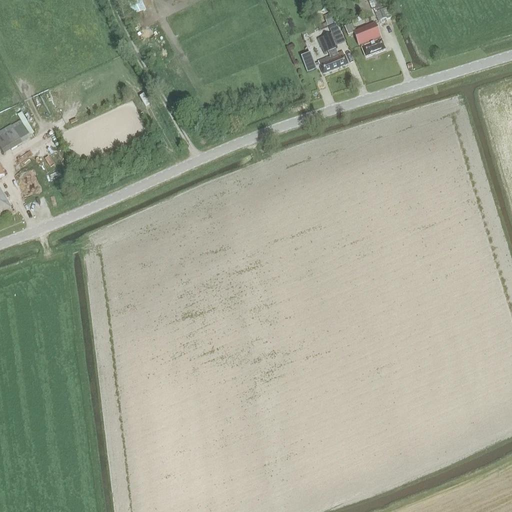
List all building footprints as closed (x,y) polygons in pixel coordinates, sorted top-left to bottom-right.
[(129,0),(128,1),(135,15),(147,9),(142,0),(129,0)] [(376,13),(380,22),(386,19),(383,11),(376,13)] [(329,15),(323,17),(327,27),(333,25),(329,15)] [(360,46),(365,58),(385,51),(375,24),(355,32),(352,24),(344,27),(348,36),(354,34),(358,47),(360,46)] [(339,54),(336,47),(345,43),(335,25),(328,28),(331,35),(322,38),(330,58),(318,63),(318,64),(315,65),(310,54),(301,58),(307,73),(316,69),(316,68),(319,66),(323,75),(348,65),(343,53),(339,54)] [(47,98),(36,102),(42,116),(53,111),(47,98)] [(31,140),(20,121),(0,133),(0,148),(4,156),(31,140)] [(0,168),(0,220),(12,213),(0,191),(0,178),(4,176),(0,168)]
